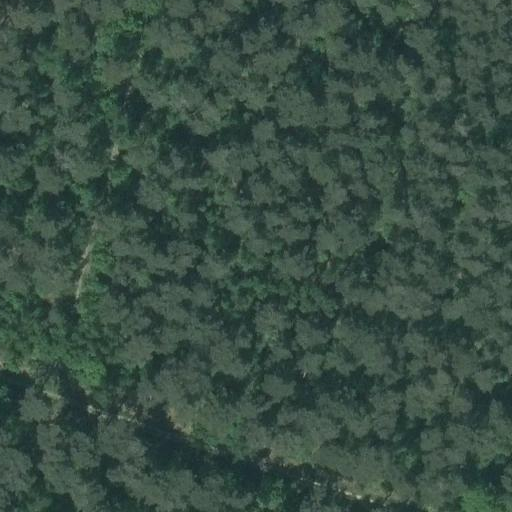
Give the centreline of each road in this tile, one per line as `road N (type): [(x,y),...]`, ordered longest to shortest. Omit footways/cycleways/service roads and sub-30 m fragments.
road 1 (track): [(54,396),(148,0)]
road 2 (track): [(390,511),(54,396)]
